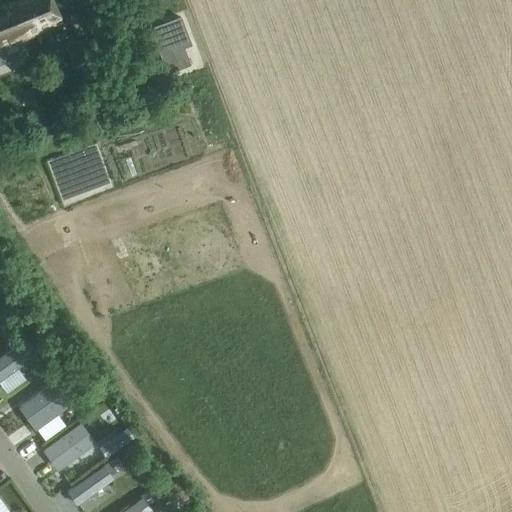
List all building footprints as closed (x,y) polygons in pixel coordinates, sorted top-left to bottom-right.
[(3,0),(0,1),(0,64),(27,53),(22,40),(62,24),(53,2),(52,0),(3,0)] [(180,17),(151,28),(168,72),(190,63),(183,46),(191,43),(180,17)] [(24,341),(0,358),(0,383),(7,393),(26,380),(16,367),(34,354),(24,341)] [(43,363),(37,367),(45,379),(52,374),(43,363)] [(20,405),(36,428),(71,403),(55,380),(20,405)] [(79,422),(44,448),(57,468),(94,444),(79,423),(79,422)] [(106,454),(116,446),(109,436),(98,444),(106,454)] [(135,477),(126,464),(95,487),(104,500),(135,477)] [(141,496),(147,503),(152,499),(147,492),(141,496)] [(141,496),(119,511),(153,511),(147,503),(141,496)] [(0,511),(10,511),(0,497),(0,511)]
